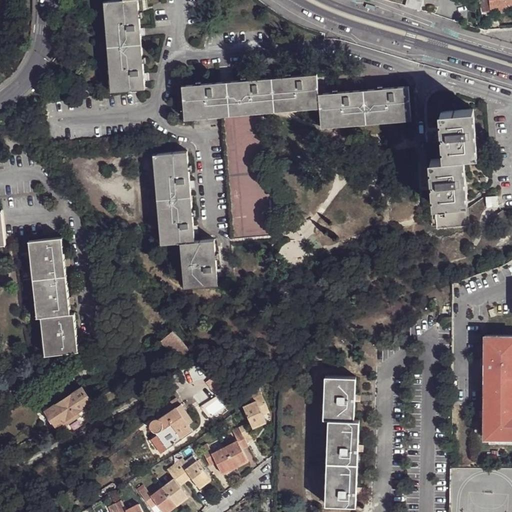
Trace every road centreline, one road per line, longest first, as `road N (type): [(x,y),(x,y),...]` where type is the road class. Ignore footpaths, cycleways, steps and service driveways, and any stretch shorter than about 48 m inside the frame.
road 1 (tertiary): [(292,0),(511,72)]
road 2 (tertiary): [(511,58),(320,0)]
